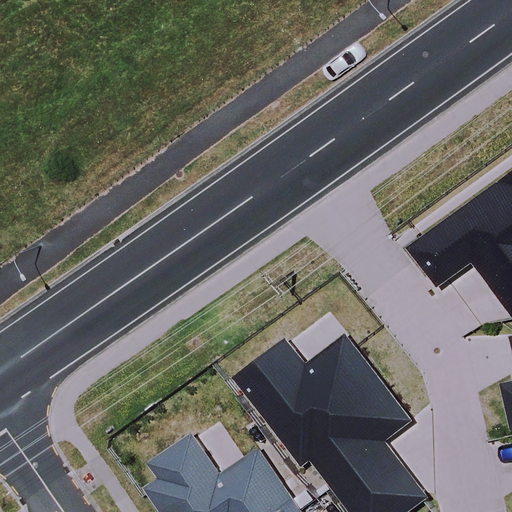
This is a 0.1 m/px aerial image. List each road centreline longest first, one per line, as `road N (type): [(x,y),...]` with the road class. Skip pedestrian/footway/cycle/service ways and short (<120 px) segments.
road 1 (residential): [(0,374),(511,9)]
road 2 (unknown): [(281,173),(391,324),(459,511)]
